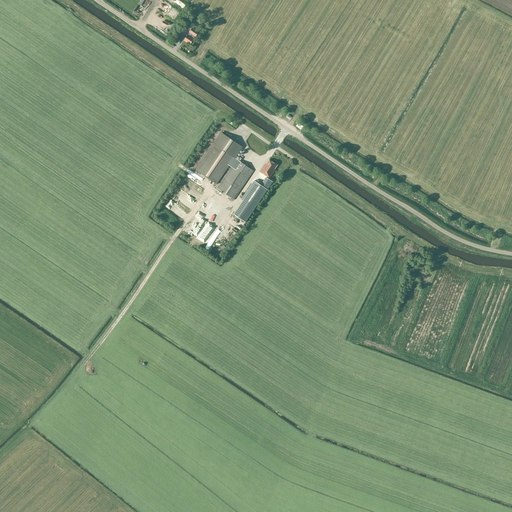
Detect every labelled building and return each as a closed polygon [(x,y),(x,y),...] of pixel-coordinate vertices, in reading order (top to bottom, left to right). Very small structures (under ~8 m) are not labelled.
[(173,18),(178,11),(164,2),(161,6),(166,9),(164,12),(173,18)] [(162,20),(159,24),(162,27),(158,31),(164,36),(168,31),(165,29),(170,23),(168,20),(166,23),(162,20)] [(189,33),(188,35),(187,35),(184,40),(190,45),(199,33),(192,28),(189,33)] [(288,110),(286,113),(287,114),(286,117),(291,121),(295,115),(288,110)] [(304,130),(297,121),(295,123),(301,132),(304,130)] [(253,171),(243,163),(238,160),(235,158),(243,147),(220,132),(213,143),(214,144),(196,170),(217,184),(229,164),(232,166),(217,189),(234,200),(253,171)] [(260,172),(269,178),(275,170),(274,170),(277,165),(269,160),(266,164),(260,172)] [(268,190),(254,180),(242,198),(255,207),(268,190)]
